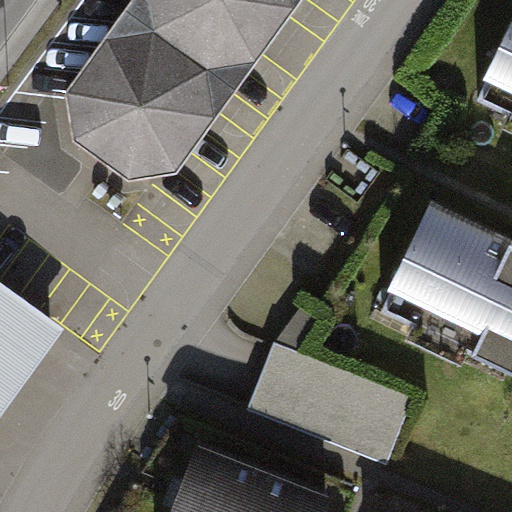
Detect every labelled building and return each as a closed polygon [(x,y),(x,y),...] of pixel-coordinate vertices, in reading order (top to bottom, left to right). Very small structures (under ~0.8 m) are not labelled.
[(149,0),(78,98),(85,137),(133,174),(176,166),(291,0),(149,0)] [(511,33),(483,96),(511,110),(511,33)] [(511,245),(438,208),(388,308),(511,369),(511,245)] [(0,399),(57,322),(0,279),(0,399)] [(303,310),(283,339),(300,351),(321,323),(303,310)] [(413,396),(275,344),(263,375),(250,408),(389,460),(413,396)] [(247,511),(264,470),(201,445),(174,511),(247,511)] [(320,511),(327,495),(264,470),(247,511),(320,511)]
